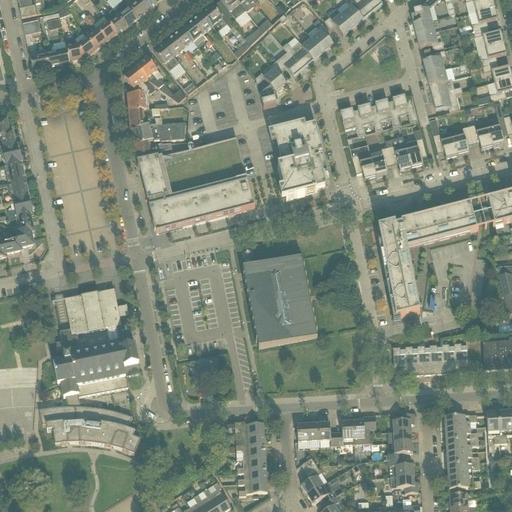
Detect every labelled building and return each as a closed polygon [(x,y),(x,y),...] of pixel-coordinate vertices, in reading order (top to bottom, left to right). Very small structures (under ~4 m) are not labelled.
[(27,0),(20,2),(22,10),(35,7),(33,0),(27,0)] [(39,0),(34,0),(38,17),(43,16),(42,9),(39,0)] [(125,2),(122,3),(123,4),(138,23),(147,15),(138,3),(135,0),(130,0),(126,4),(125,2)] [(140,0),(138,3),(147,15),(157,7),(156,6),(161,2),(158,0),(140,0)] [(234,0),(224,0),(221,3),(217,6),(229,21),(232,18),(236,22),(246,15),(240,8),(234,0)] [(234,0),(240,8),(246,15),(247,16),(254,11),(253,9),(255,7),(252,3),(249,0),(234,0)] [(354,0),(348,6),(351,10),(362,23),(372,15),(359,0),(354,0)] [(359,0),(372,15),(382,7),(375,0),(359,0)] [(412,20),(412,23),(414,28),(431,23),(428,13),(443,0),(431,0),(417,11),(418,14),(413,15),(414,20),(412,20)] [(494,10),(491,0),(486,0),(481,2),(480,0),(464,0),(465,6),(472,4),(475,15),(494,10)] [(123,4),(113,12),(128,30),(138,23),(123,4)] [(452,4),(446,5),(450,19),(455,17),(452,4)] [(217,6),(203,17),(212,29),(213,29),(218,36),(218,35),(221,39),(230,32),(231,33),(231,32),(241,45),(243,48),(238,52),(233,57),(238,61),(250,49),(245,44),(244,42),(232,27),(233,26),(229,21),(217,6)] [(281,6),(275,11),(280,17),(287,12),(281,6)] [(19,11),(21,21),(37,17),(35,7),(19,11)] [(67,9),(63,12),(66,19),(71,16),(67,9)] [(353,31),(362,23),(351,10),(350,10),(342,17),(353,31)] [(478,27),(471,29),(473,35),(488,31),(487,25),(497,22),(494,10),(475,15),(478,26),(478,27)] [(128,30),(113,12),(104,19),(107,24),(117,37),(118,38),(128,30)] [(90,17),(87,20),(93,27),(96,25),(90,17)] [(196,23),(194,24),(203,36),(205,35),(212,29),(203,17),(196,23)] [(353,31),(342,17),(333,25),(329,21),(324,25),(331,33),(335,29),(343,39),(353,31)] [(279,22),(280,22),(283,26),(288,22),(284,18),(279,22)] [(93,27),(87,20),(84,22),(90,30),(83,36),(86,40),(86,41),(96,53),(107,45),(97,32),(93,27)] [(59,21),(48,24),(50,33),(61,31),(59,21)] [(41,35),(38,23),(23,27),(25,38),(41,35)] [(263,37),(272,28),(267,23),(258,31),(263,37)] [(431,23),(414,28),(417,39),(434,35),(431,23)] [(107,24),(97,32),(107,45),(117,37),(107,24)] [(205,40),(206,40),(203,36),(194,24),(184,32),(193,44),(197,49),(207,42),(205,40)] [(311,42),(323,56),(332,48),(324,38),(329,35),(322,27),(317,31),(320,35),(311,42)] [(250,49),(263,37),(258,31),(244,42),(245,44),(250,49)] [(488,31),(473,35),(473,36),(475,41),(482,39),(484,50),(503,46),(500,34),(490,37),(488,31)] [(184,32),(174,40),(184,52),(193,44),(184,32)] [(434,35),(417,39),(420,51),(432,48),(433,54),(443,51),(442,45),(437,46),(434,35)] [(468,36),(461,38),(463,45),(470,43),(468,36)] [(184,52),(174,40),(164,48),(174,60),(174,59),(184,52)] [(67,52),(70,66),(85,62),(78,47),(75,42),(75,41),(65,44),(67,50),(66,50),(66,52),(67,52)] [(86,41),(78,47),(85,62),(96,53),(86,41)] [(314,64),(323,56),(311,42),(302,50),(314,64)] [(285,48),(283,50),(287,56),(289,54),(304,72),(314,64),(302,50),(299,46),(292,52),(287,46),(285,48)] [(487,62),(481,64),(482,70),(497,66),(496,60),(506,57),(503,46),(484,50),(487,62)] [(164,48),(155,55),(164,68),(164,67),(168,72),(170,74),(179,66),(178,64),(174,59),(174,60),(164,48)] [(46,59),(48,70),(70,66),(67,52),(66,52),(52,55),(53,57),(46,59)] [(37,55),(38,57),(30,59),(33,74),(48,70),(46,59),(45,54),(37,55)] [(287,56),(275,66),(281,74),(286,70),(294,80),(304,72),(289,54),(287,56)] [(423,65),(426,77),(444,73),(441,61),(446,60),(444,54),(434,56),(436,62),(423,65)] [(192,57),(187,61),(190,65),(195,61),(192,57)] [(147,61),(137,69),(149,84),(159,92),(179,106),(186,100),(180,92),(173,97),(165,87),(164,87),(160,82),(158,84),(152,77),(157,73),(147,61)] [(264,81),(271,89),(276,95),(285,87),(277,77),(281,74),(275,66),(270,70),(273,74),(264,81)] [(511,80),(511,79),(509,69),(499,72),(497,66),(482,70),(484,76),(491,75),(494,86),(511,80)] [(149,113),(148,96),(151,96),(156,92),(149,84),(137,69),(124,80),(134,93),(133,95),(133,97),(127,97),(129,114),(149,113)] [(444,73),(426,77),(429,89),(447,84),(444,73)] [(264,81),(261,77),(256,81),(257,87),(264,81)] [(497,97),(490,99),(492,105),(499,103),(503,102),(507,101),(505,95),(511,93),(511,80),(494,86),(497,97)] [(429,89),(433,101),(462,93),(461,90),(454,92),(452,83),(447,84),(429,89)] [(192,86),(184,92),(188,98),(196,91),(192,86)] [(278,103),(276,95),(271,89),(260,98),(263,111),(276,108),(275,103),(278,103)] [(462,93),(433,101),(436,113),(448,110),(449,116),(460,113),(456,98),(462,96),(462,93)] [(402,99),(392,101),(393,104),(397,119),(398,119),(408,116),(411,126),(418,124),(411,99),(405,101),(404,98),(402,99)] [(384,104),(375,106),(376,108),(380,124),(391,121),(393,130),(400,128),(398,119),(397,119),(393,104),(388,105),(387,103),(384,104)] [(367,108),(358,110),(358,113),(362,128),(363,128),(373,126),(376,135),(383,133),(380,124),(376,108),(370,110),(370,107),(367,108)] [(152,112),(149,113),(129,114),(130,133),(149,128),(156,128),(156,122),(153,122),(152,112)] [(350,113),(340,115),(345,133),(356,130),(358,139),(365,137),(363,128),(362,128),(358,113),(353,114),(352,112),(350,113)] [(510,119),(503,121),(504,123),(508,138),(511,136),(511,125),(511,126),(510,119)] [(497,122),(486,125),(486,127),(488,132),(493,151),(504,148),(502,140),(508,138),(504,123),(503,121),(497,122)] [(431,123),(433,137),(440,136),(438,122),(431,123)] [(273,133),(268,134),(271,145),(276,144),(282,169),(278,171),(279,176),(283,193),(279,194),(281,204),(286,203),(305,199),(304,195),(327,189),(322,169),(325,168),(326,169),(316,127),(311,128),(310,124),(304,125),(285,130),(273,133)] [(486,125),(468,130),(473,147),(479,146),(481,154),(493,151),(488,132),(486,127),(486,125)] [(131,139),(134,149),(150,145),(150,146),(153,145),(184,142),(184,136),(184,126),(156,128),(149,128),(130,133),(131,139)] [(0,139),(2,139),(4,149),(1,149),(2,153),(16,150),(12,134),(9,135),(8,128),(0,129),(0,139)] [(463,138),(452,141),(457,160),(469,157),(467,149),(473,147),(468,130),(462,132),(462,133),(463,138)] [(440,137),(433,139),(434,141),(438,156),(444,155),(446,163),(457,160),(452,141),(451,134),(440,137)] [(237,142),(202,150),(185,155),(173,157),(138,165),(142,180),(143,180),(145,190),(143,190),(151,220),(152,220),(157,236),(228,218),(229,219),(244,215),(244,214),(253,211),(251,201),(252,201),(237,142)] [(416,143),(405,146),(406,153),(411,172),(423,169),(421,161),(427,159),(422,142),(416,143)] [(134,149),(137,166),(138,165),(173,157),(172,151),(171,147),(155,148),(150,149),(150,146),(150,145),(134,149)] [(393,149),(387,151),(391,168),(397,166),(400,175),(411,172),(406,153),(405,146),(393,149)] [(367,148),(350,153),(352,160),(356,177),(362,176),(364,184),(376,181),(371,162),(369,156),(369,155),(367,148)] [(18,149),(16,150),(2,153),(5,170),(22,166),(18,149)] [(382,159),(371,162),(376,181),(388,178),(385,170),(391,168),(387,151),(380,153),(382,159)] [(9,187),(26,184),(22,166),(5,170),(9,187)] [(511,179),(511,180),(511,182),(511,195),(486,202),(486,203),(487,202),(494,228),(493,228),(493,229),(511,223),(511,179)] [(29,201),(26,184),(9,187),(13,205),(29,201)] [(30,218),(33,218),(29,201),(13,205),(16,221),(30,218)] [(407,251),(478,232),(477,232),(470,207),(471,206),(378,230),(378,232),(379,232),(381,245),(378,245),(394,326),(400,325),(400,320),(420,315),(407,251)] [(24,243),(33,242),(31,235),(34,234),(30,218),(16,221),(17,225),(20,225),(22,234),(17,235),(19,242),(24,241),(24,243)] [(7,237),(1,238),(2,242),(6,257),(6,256),(22,253),(21,250),(34,247),(33,242),(24,243),(24,241),(19,242),(9,244),(7,237)] [(250,316),(251,317),(252,317),(253,324),(252,325),(253,326),(254,326),(255,333),(254,334),(254,335),(255,335),(256,335),(257,343),(256,343),(256,344),(258,346),(259,351),(317,340),(316,333),(317,333),(317,332),(316,331),(314,324),(315,324),(316,323),(315,322),(314,322),(313,315),(313,314),(314,313),(313,313),(312,313),(311,305),(312,304),(311,303),(310,303),(310,300),(309,296),(310,296),(310,295),(309,294),(307,287),(308,287),(308,286),(307,285),(305,278),(306,278),(307,276),(306,276),(305,276),(303,269),(304,268),(305,267),(304,266),(303,267),(302,260),(253,269),(251,261),(252,260),(253,259),(253,258),(253,257),(253,256),(253,255),(253,254),(253,253),(252,252),(251,252),(250,251),(249,250),(247,250),(245,251),(244,251),(243,252),(242,253),(242,254),(241,255),(241,256),(242,258),(242,259),(243,260),(244,261),(245,262),(247,270),(243,271),(244,278),(243,279),(244,280),(245,280),(246,287),(245,287),(245,289),(246,289),(248,297),(247,297),(246,298),(248,298),(250,306),(249,306),(248,307),(249,308),(250,308),(252,315),(251,315),(250,316)] [(499,269),(497,271),(499,278),(500,277),(511,277),(511,268),(500,269),(499,269)] [(499,278),(507,312),(509,318),(511,316),(511,277),(500,277),(499,278)] [(126,308),(118,310),(114,292),(71,301),(65,302),(65,304),(71,332),(60,334),(62,345),(56,346),(58,352),(63,351),(63,349),(78,346),(77,337),(116,329),(118,339),(123,338),(121,328),(120,320),(128,318),(126,308)] [(126,379),(140,376),(133,342),(124,344),(123,338),(118,339),(119,344),(79,352),(78,346),(63,349),(63,351),(64,356),(65,362),(53,365),(58,386),(61,385),(64,400),(66,399),(78,397),(78,400),(79,400),(128,390),(126,379)] [(511,372),(511,341),(509,342),(509,346),(483,347),(485,374),(511,372)] [(449,354),(449,348),(449,347),(442,348),(442,355),(443,377),(456,376),(454,354),(449,354)] [(454,347),(454,354),(456,376),(469,375),(467,353),(462,353),(461,347),(454,347)] [(437,355),(437,349),(437,348),(429,349),(430,355),(431,378),(443,377),(442,355),(437,355)] [(419,349),(417,349),(418,356),(419,378),(431,378),(430,355),(425,356),(425,349),(419,349)] [(394,371),(395,380),(407,379),(405,357),(401,357),(400,350),(393,351),(393,369),(393,371),(394,371)] [(412,350),(405,350),(405,357),(407,379),(419,378),(418,356),(413,357),(412,350)] [(217,360),(216,360),(189,365),(194,386),(221,380),(217,360)] [(122,453),(129,455),(129,454),(135,457),(140,443),(133,440),(135,434),(127,431),(128,430),(129,430),(132,420),(127,418),(121,416),(116,415),(110,413),(104,412),(98,411),(93,410),(87,410),(81,409),(79,400),(78,400),(78,397),(66,399),(68,410),(62,410),(56,411),(50,411),(45,412),(39,413),(43,428),(46,428),(47,434),(54,433),(54,434),(53,434),(55,447),(61,446),(61,447),(68,446),(68,445),(75,445),(79,445),(79,446),(86,446),(86,445),(91,445),(96,446),(100,447),(105,447),(105,448),(111,450),(112,449),(115,450),(119,451),(123,452),(122,453)] [(501,447),(507,446),(507,439),(511,438),(511,433),(511,414),(499,415),(501,447)] [(499,415),(486,415),(488,440),(494,440),(494,447),(501,447),(499,415)] [(413,417),(401,418),(401,424),(393,424),(393,435),(411,434),(411,428),(414,428),(413,417)] [(477,425),(477,418),(444,420),(449,493),(481,491),(480,484),(473,484),(472,473),(480,473),(479,460),(472,460),(471,449),(478,449),(477,436),(470,436),(469,425),(477,425)] [(359,424),(353,424),(354,447),(371,446),(370,433),(369,420),(359,420),(359,424)] [(353,424),(341,425),(342,436),(336,436),(337,449),(343,448),(354,447),(353,424)] [(242,425),(235,426),(235,431),(242,431),(242,437),(242,439),(264,438),(263,426),(242,428),(242,425)] [(330,436),(330,426),(319,427),(320,444),(331,443),(331,449),(337,449),(336,436),(330,436)] [(309,445),(308,427),(297,428),(298,451),(309,451),(309,445)] [(309,445),(320,444),(319,427),(308,427),(309,445)] [(412,445),(411,434),(393,435),(394,446),(412,445)] [(235,437),(235,438),(236,442),(242,442),(243,448),(243,451),(265,449),(264,438),(242,439),(242,437),(235,437)] [(402,457),(412,456),(412,445),(394,446),(395,457),(389,457),(389,463),(402,463),(402,457)] [(243,448),(236,449),(237,462),(243,462),(265,461),(265,449),(243,451),(243,448)] [(244,471),(237,471),(238,476),(244,476),(244,474),(266,472),(265,461),(243,462),(244,471)] [(311,461),(308,463),(301,468),(304,473),(315,466),(312,461),(311,461)] [(414,479),(413,468),(402,468),(402,463),(389,463),(389,469),(395,469),(396,480),(414,479)] [(318,471),(315,466),(304,473),(307,478),(318,471)] [(352,470),(355,476),(360,473),(357,467),(352,470)] [(321,476),(319,472),(318,471),(307,478),(310,483),(301,489),(307,498),(322,489),(316,479),(321,476)] [(244,474),(244,476),(245,482),(238,483),(238,488),(245,487),(245,485),(267,484),(266,472),(244,474)] [(418,496),(418,485),(414,485),(414,479),(396,480),(390,481),(391,491),(405,490),(405,497),(418,496)] [(245,494),(239,494),(239,499),(246,499),(246,497),(267,495),(267,484),(245,485),(245,487),(245,494)] [(213,488),(208,491),(211,497),(209,498),(217,511),(228,511),(231,511),(219,493),(221,492),(218,485),(217,485),(213,488)] [(307,498),(313,507),(322,502),(325,507),(336,500),(327,485),(322,489),(307,498)] [(204,511),(217,511),(209,498),(211,497),(208,492),(198,498),(202,503),(200,504),(204,511)] [(447,508),(446,509),(446,511),(450,511),(468,510),(467,503),(477,502),(477,497),(467,498),(449,499),(450,506),(447,506),(447,508)] [(202,503),(198,498),(194,500),(197,506),(190,511),(204,511),(200,504),(202,503)] [(236,499),(233,501),(239,511),(240,511),(243,510),(236,499)] [(328,511),(327,511),(336,511),(334,508),(339,505),(336,500),(325,507),(328,511)]
